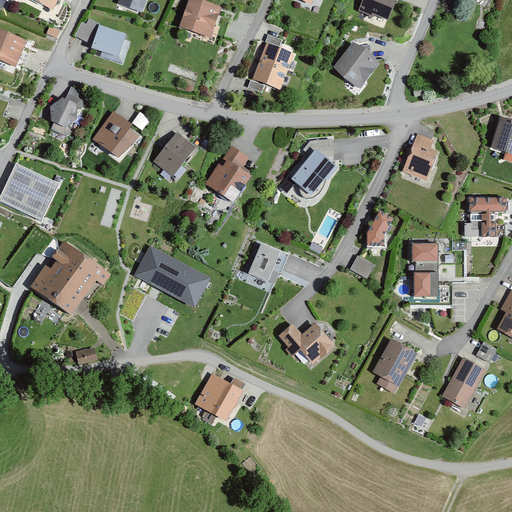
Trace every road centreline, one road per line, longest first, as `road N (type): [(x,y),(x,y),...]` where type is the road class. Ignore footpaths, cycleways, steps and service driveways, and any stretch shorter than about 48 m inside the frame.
road 1 (residential): [(511,459),(471,468),(413,463),(210,357),(0,374)]
road 2 (residential): [(84,0),(51,69),(218,117)]
road 3 (residential): [(298,320),(297,303),(328,277),(394,155),(398,117)]
road 4 (residential): [(218,117),(398,117)]
road 5 (residential): [(511,261),(465,339),(440,351),(398,329)]
road 6 (residential): [(218,117),(267,0)]
road 7 (residential): [(398,117),(402,80),(435,0)]
